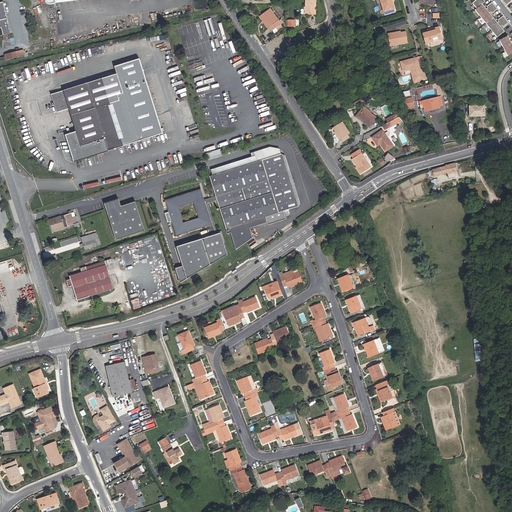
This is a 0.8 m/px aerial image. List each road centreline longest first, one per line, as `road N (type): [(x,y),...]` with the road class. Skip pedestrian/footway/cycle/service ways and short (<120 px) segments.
road 1 (residential): [(329,286),(371,430),(361,440),(265,457),(250,451),(218,360),(224,348),(315,288)]
road 2 (unknown): [(86,178),(178,137),(148,48),(44,76),(34,88),(37,119),(62,165)]
road 3 (secondary): [(297,236),(208,298),(58,341)]
road 4 (unclassified): [(0,147),(58,341)]
road 5 (secondary): [(511,140),(393,173),(353,197)]
road 6 (residential): [(58,341),(69,415),(89,465)]
road 7 (unclassified): [(264,57),(328,159)]
